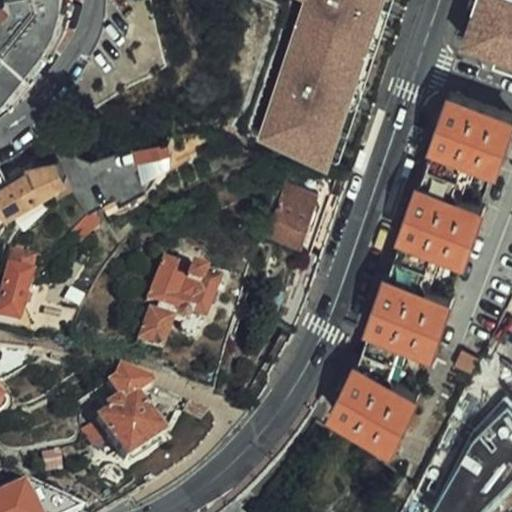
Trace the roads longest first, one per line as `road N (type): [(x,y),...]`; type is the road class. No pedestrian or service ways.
road 1 (secondary): [(157,511),(241,456),(297,384),(325,331),(418,61)]
road 2 (residential): [(93,0),(74,55),(0,136)]
